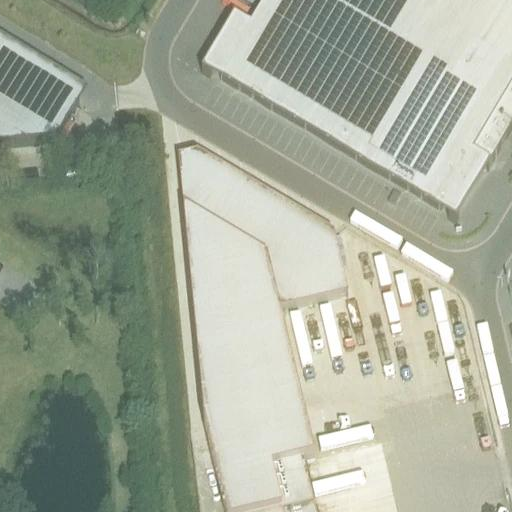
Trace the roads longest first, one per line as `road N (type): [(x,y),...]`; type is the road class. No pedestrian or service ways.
road 1 (unclassified): [(179,110),(478,288)]
road 2 (unclassified): [(511,430),(478,288)]
road 3 (unclassified): [(183,0),(159,39),(155,63),(164,94),(179,110)]
